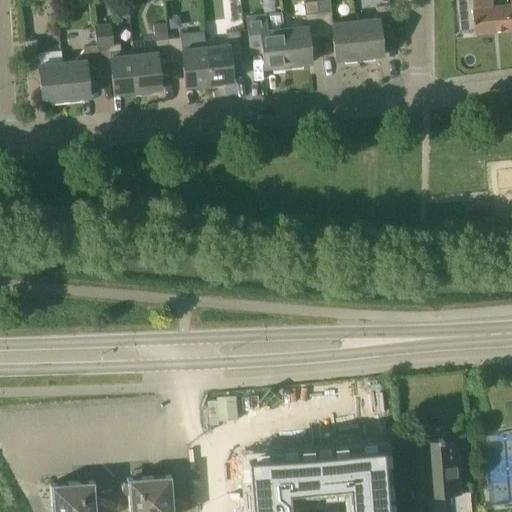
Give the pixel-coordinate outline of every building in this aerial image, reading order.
[(325,0),(316,1),(320,38),(332,37),(335,61),(343,60),(344,64),(359,62),(355,21),(332,24),(329,0),(325,0)] [(510,30),(508,6),(494,7),(493,0),(456,0),(460,31),(476,29),(476,33),(510,30)] [(283,29),(287,70),(302,68),(302,64),(311,63),(308,39),(320,38),(316,1),(303,2),(306,26),(283,29)] [(377,19),(355,21),(359,62),(374,61),(373,57),(382,56),(380,32),(392,30),(389,5),(376,7),(377,19)] [(287,70),(283,29),(269,30),(268,16),(246,18),(249,54),(261,53),(263,68),(272,67),(272,71),(287,70)] [(133,55),(137,96),(152,94),(152,90),(161,89),(158,66),(170,64),(166,23),(152,24),(155,52),(133,55)] [(166,23),(170,64),(182,63),(184,87),(193,86),(194,90),(209,88),(204,42),(203,31),(179,34),(179,38),(168,39),(166,23)] [(96,47),(98,72),(110,71),(113,94),(122,94),(122,98),(137,96),(133,55),(132,50),(120,51),(120,44),(112,45),(110,24),(94,26),(96,47)] [(204,42),(209,88),(224,87),(223,83),(232,82),(230,58),(242,57),(239,31),(226,33),(226,40),(204,42)] [(50,101),(51,105),(65,104),(61,63),(38,65),(37,54),(36,40),(23,42),(27,80),(39,78),(41,102),(50,101)] [(61,63),(65,104),(80,102),(80,98),(89,97),(86,73),(98,72),(96,47),(83,48),(84,60),(61,63)] [(60,52),(37,54),(38,65),(61,63),(60,52)] [(511,160),(487,162),(491,217),(511,215),(511,160)] [(420,443),(423,497),(459,494),(455,441),(420,443)] [(386,511),(381,448),(246,458),(250,511),(386,511)] [(127,497),(128,511),(172,511),(170,475),(126,479),(126,485),(123,487),(121,491),(123,495),(127,497)] [(49,484),(50,511),(95,511),(94,498),(98,496),(99,492),(97,488),(93,487),(93,481),(49,484)]
